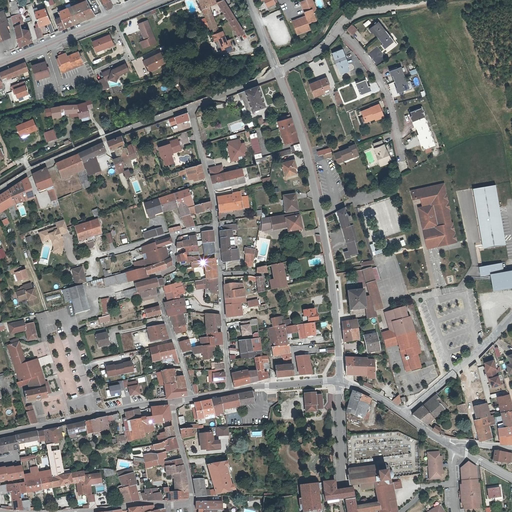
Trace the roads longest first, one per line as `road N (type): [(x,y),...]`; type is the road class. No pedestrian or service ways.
road 1 (residential): [(339,380),(320,213),(278,73)]
road 2 (residential): [(230,392),(215,211),(190,108)]
road 3 (residential): [(190,108),(103,139),(0,190)]
road 4 (residential): [(172,401),(0,434)]
road 5 (primary): [(151,0),(0,64)]
road 6 (residential): [(338,30),(378,77),(402,159)]
road 7 (residential): [(402,413),(511,317)]
